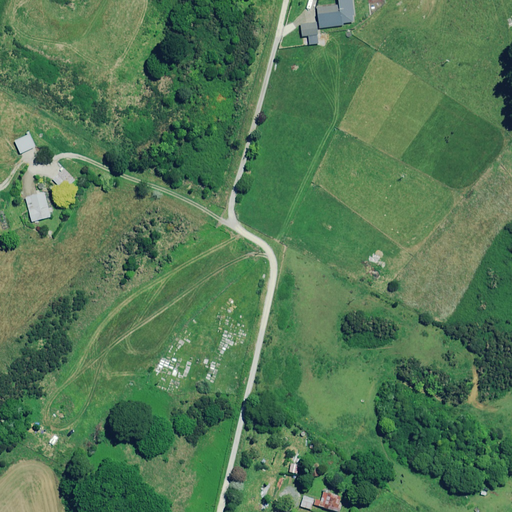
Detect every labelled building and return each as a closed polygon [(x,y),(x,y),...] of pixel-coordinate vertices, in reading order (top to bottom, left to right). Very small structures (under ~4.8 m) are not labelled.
[(355,16),(353,0),(338,0),(339,5),(317,8),(320,28),(343,26),(343,24),(354,22),(353,16),(355,16)] [(318,35),(317,23),(301,24),(302,37),(318,35)] [(36,147),(30,135),(15,142),(20,154),(36,147)] [(74,180),(64,169),(53,180),(63,191),(74,180)] [(51,217),(44,193),(36,195),(26,198),(32,222),(51,217)] [(337,511),(342,497),(324,491),(321,501),(316,500),(314,505),(337,511)] [(314,500),(304,497),(301,507),(311,510),(314,500)]
